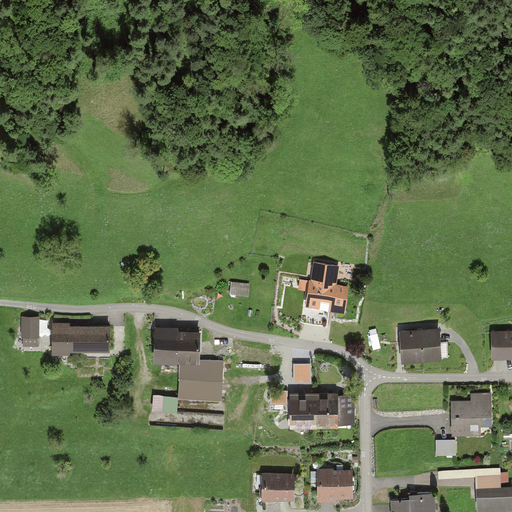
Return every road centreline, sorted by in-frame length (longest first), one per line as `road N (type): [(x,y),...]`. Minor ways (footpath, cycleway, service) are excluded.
road 1 (residential): [(370,373),(331,347),(218,331),(174,312),(94,310)]
road 2 (residential): [(511,377),(370,373)]
road 3 (residential): [(370,373),(366,511)]
